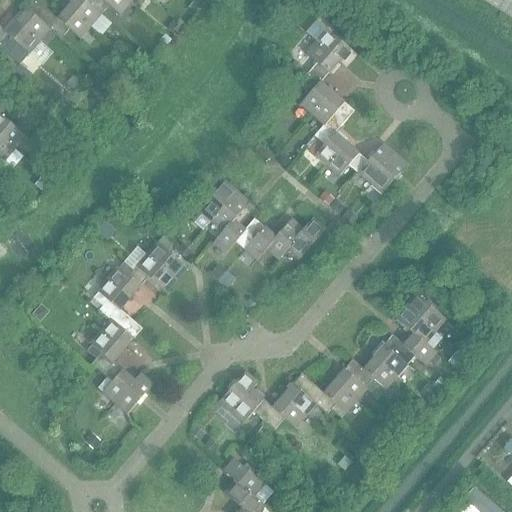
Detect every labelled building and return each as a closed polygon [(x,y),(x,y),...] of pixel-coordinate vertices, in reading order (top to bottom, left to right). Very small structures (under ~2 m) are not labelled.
[(72,0),(66,8),(89,28),(99,16),(88,6),(92,0),(72,0)] [(118,16),(129,3),(124,0),(92,0),(88,6),(99,16),(107,7),(118,16)] [(55,21),(55,20),(33,1),(14,23),(38,43),(48,31),(48,30),(55,21)] [(78,40),(89,28),(66,8),(55,20),(55,21),(48,30),(48,31),(59,41),(67,31),(78,40)] [(168,28),(179,36),(185,28),(174,20),(168,28)] [(27,55),(38,43),(14,23),(5,34),(4,35),(5,36),(0,40),(0,50),(7,56),(16,46),(27,55)] [(337,62),(337,63),(343,68),(354,56),(324,30),(314,42),(337,62)] [(319,83),(337,63),(337,62),(314,42),(303,55),(314,64),(306,73),(318,83),(319,83)] [(330,93),(319,83),(318,83),(306,73),(296,84),(308,94),(298,105),(310,116),(330,93)] [(332,133),(333,134),(352,112),(330,93),(310,116),(322,125),(322,126),(323,126),(332,133)] [(0,139),(13,150),(23,137),(0,117),(0,139)] [(345,144),(333,134),(332,133),(323,126),(322,126),(322,125),(312,136),(322,145),(313,156),(325,166),(345,144)] [(0,160),(2,162),(13,150),(0,139),(0,160)] [(356,174),(366,162),(345,144),(325,166),(338,177),(347,166),(356,174)] [(368,184),(394,154),(381,144),(366,162),(356,174),(368,184)] [(394,154),(368,184),(380,195),(406,165),(394,154)] [(209,223),(235,192),(223,182),(197,212),(209,223)] [(232,221),(248,203),(235,192),(209,223),(221,233),(232,221)] [(275,238),(253,219),(243,231),(244,231),(244,232),(253,239),(243,251),(255,262),(265,251),(264,250),(275,238)] [(286,249),(287,250),(299,260),(324,230),(311,219),(302,230),(286,249)] [(302,230),(290,220),(275,238),(264,250),(265,251),(277,261),(287,250),(286,249),(302,230)] [(243,231),(232,221),(221,233),(212,244),(224,255),(234,244),(243,251),(253,239),(244,232),(244,231),(243,231)] [(145,255),(175,281),(185,269),(155,243),(145,255)] [(165,294),(175,281),(145,255),(134,268),(147,278),(165,294)] [(147,278),(134,268),(131,271),(122,264),(117,269),(115,268),(105,280),(128,300),(147,278)] [(118,312),(119,311),(128,300),(105,280),(94,292),(97,295),(94,299),(102,306),(96,312),(108,322),(109,320),(109,321),(118,312)] [(404,307),(435,333),(445,321),(414,294),(404,307)] [(424,345),(425,344),(435,333),(404,307),(393,319),(411,335),(412,334),(424,345)] [(99,332),(122,353),(141,330),(119,311),(118,312),(109,321),(109,320),(108,322),(99,332)] [(112,364),(122,353),(99,332),(88,345),(91,348),(87,353),(95,359),(90,366),(101,375),(111,363),(112,364)] [(436,353),(425,344),(424,345),(412,334),(411,335),(402,346),(403,346),(395,355),(406,365),(414,357),(425,366),(436,353)] [(403,346),(402,346),(391,336),(373,358),(396,378),(406,365),(395,355),(403,346)] [(378,399),(396,378),(373,358),(363,370),(363,371),(355,380),(366,389),(378,399)] [(363,371),(363,370),(351,360),(332,383),(355,402),(366,389),(355,380),(363,371)] [(133,382),(133,381),(112,364),(111,363),(101,375),(106,380),(97,390),(102,394),(101,395),(113,405),(133,382)] [(250,390),(250,391),(256,384),(243,373),(218,403),(230,413),(250,390)] [(133,382),(113,405),(126,416),(152,385),(139,374),(133,381),(133,382)] [(323,394),(322,394),(300,375),(281,397),(305,417),(314,406),(314,405),(323,394)] [(345,414),(355,402),(332,383),(322,394),(323,394),(314,405),(314,406),(325,415),(330,409),(341,419),(345,414)] [(271,409),(250,391),(250,390),(230,413),(243,424),(252,413),(261,421),(271,409)] [(294,429),(305,417),(281,397),(271,409),(261,421),(273,431),(282,419),(294,429)] [(252,498),(263,486),(232,460),(221,473),(232,482),(252,498)] [(259,511),(264,507),(252,498),(232,482),(222,494),(240,509),(241,509),(244,511),(259,511)] [(478,487),(457,511),(472,511),(487,495),(478,487)]
